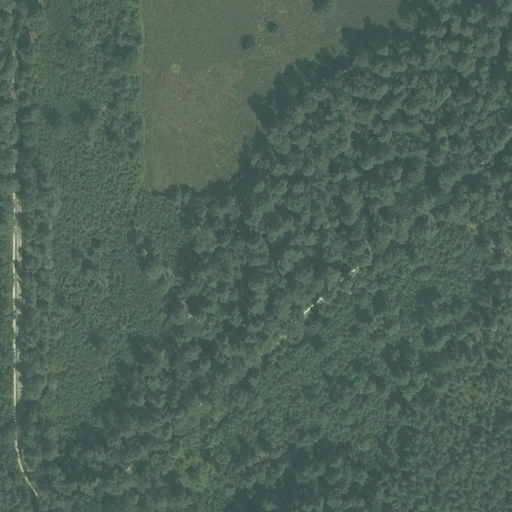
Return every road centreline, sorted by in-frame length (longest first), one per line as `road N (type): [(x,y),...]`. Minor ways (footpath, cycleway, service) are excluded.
road 1 (track): [(511,136),(89,511)]
road 2 (track): [(35,481),(21,442),(12,0)]
